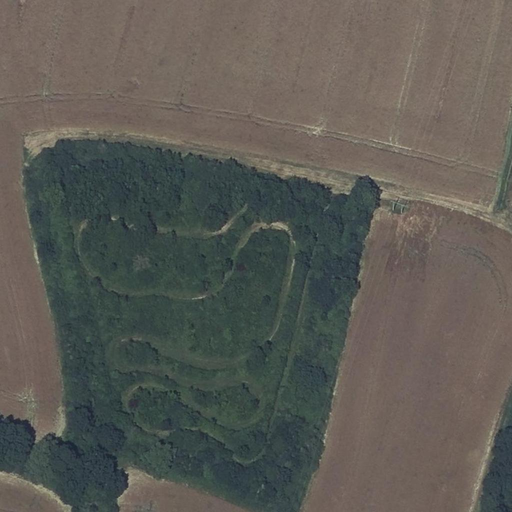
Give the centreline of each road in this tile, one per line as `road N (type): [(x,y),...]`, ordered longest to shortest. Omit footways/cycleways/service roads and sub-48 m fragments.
road 1 (track): [(511,228),(318,171),(121,139),(26,133)]
road 2 (track): [(476,511),(511,397)]
